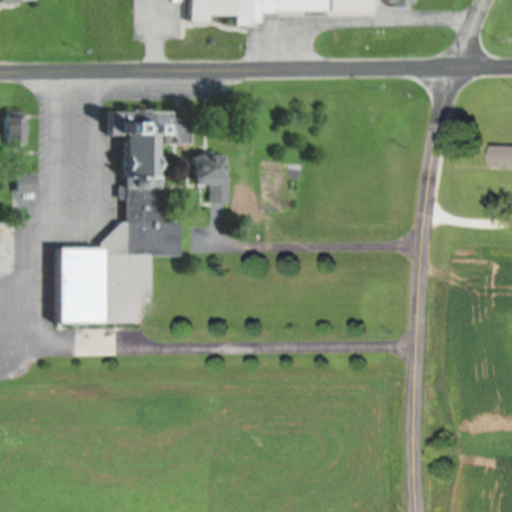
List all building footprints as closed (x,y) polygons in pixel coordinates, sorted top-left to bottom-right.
[(373,14),(372,0),(189,0),(190,24),(209,24),(209,18),(235,18),(235,27),(260,27),(260,15),(373,14)] [(414,0),(384,0),(384,5),(391,5),(391,9),(414,9),(414,0)] [(6,148),(26,147),(25,114),(5,114),(6,148)] [(125,257),(105,257),(103,252),(51,252),(51,314),(58,314),(58,326),(149,326),(149,259),(178,259),(178,224),(161,224),(161,147),(190,147),(190,121),(173,121),(172,116),(148,116),(148,122),(135,125),(125,125),(122,115),(105,115),(105,138),(123,138),(128,155),(125,257)] [(511,168),(511,148),(500,148),(500,169),(511,168)] [(227,205),(227,158),(196,158),(196,187),(208,187),(208,205),(227,205)] [(17,196),(36,195),(35,176),(16,176),(17,196)] [(125,256),(125,226),(109,227),(109,240),(96,240),(97,252),(105,252),(105,256),(125,256)]
